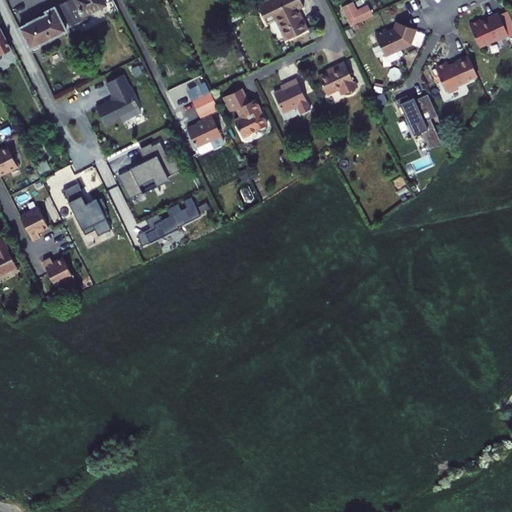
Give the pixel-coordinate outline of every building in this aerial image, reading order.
[(68,21),(70,25),(86,17),(84,13),(105,3),(105,4),(112,0),(69,0),(59,5),(68,21)] [(112,0),(105,4),(110,12),(117,9),(112,0)] [(304,7),(300,0),(267,0),(257,5),(259,9),(267,25),(277,20),(287,40),(307,30),(297,10),(304,7)] [(356,0),(341,7),(351,27),(373,16),(373,15),(365,0),(356,0)] [(20,28),(31,49),(39,44),(66,31),(63,24),(68,21),(59,5),(46,11),(48,14),(41,17),(40,17),(28,23),(29,23),(20,28)] [(257,5),(227,20),(229,23),(259,9),(257,5)] [(511,19),(508,10),(499,14),(508,34),(509,37),(511,35),(511,19)] [(499,14),(498,13),(487,18),(487,19),(482,21),(481,19),(469,24),(480,47),(508,34),(499,14)] [(381,45),(385,56),(411,44),(417,29),(397,22),(394,28),(385,32),(385,30),(375,34),(376,36),(381,45)] [(0,59),(2,58),(3,56),(2,54),(11,49),(1,28),(0,28),(0,59)] [(376,36),(372,38),(376,48),(381,45),(376,36)] [(39,44),(31,49),(32,52),(35,53),(40,50),(41,47),(39,44)] [(470,79),(477,76),(468,55),(456,61),(456,62),(449,65),(447,62),(435,67),(446,91),(448,90),(451,91),(456,89),(457,86),(469,81),(470,79)] [(318,76),(327,94),(339,88),(342,94),(357,87),(344,61),(332,67),(333,69),(318,76)] [(112,100),(97,108),(106,126),(121,118),(123,121),(142,111),(123,75),(107,83),(113,94),(114,93),(115,96),(113,101),(112,100)] [(297,79),(286,84),(288,86),(274,93),(283,112),(307,101),(297,79)] [(249,102),(242,88),(223,97),(230,112),(236,108),(241,117),(234,120),(243,137),(250,134),(249,132),(255,130),(255,131),(257,130),(257,131),(261,132),(265,130),(266,126),(267,125),(260,109),(255,99),(249,102)] [(194,101),(200,115),(216,107),(210,93),(194,101)] [(438,115),(428,94),(415,100),(414,97),(409,99),(407,95),(395,100),(401,116),(405,114),(414,135),(423,131),(430,147),(441,142),(431,119),(438,115)] [(188,129),(196,147),(222,135),(212,114),(201,119),(203,122),(188,129)] [(132,169),(119,176),(130,199),(170,180),(168,176),(181,170),(173,153),(167,156),(160,142),(152,146),(157,155),(131,168),(132,169)] [(18,167),(8,147),(0,150),(0,175),(0,176),(18,167)] [(46,161),(36,166),(40,174),(50,169),(46,161)] [(78,183),(64,191),(69,202),(82,195),(89,208),(98,203),(97,201),(97,200),(97,199),(88,203),(78,183)] [(82,195),(69,202),(83,230),(93,225),(96,230),(99,236),(112,229),(106,218),(109,217),(105,208),(107,207),(102,198),(97,200),(97,201),(98,203),(89,208),(82,195)] [(158,214),(146,220),(150,228),(137,234),(143,246),(179,228),(179,227),(201,216),(192,197),(184,201),(187,208),(182,211),(178,204),(167,209),(170,216),(162,220),(158,214)] [(20,216),(33,241),(41,237),(38,233),(49,228),(38,207),(20,216)] [(83,230),(85,235),(96,230),(93,225),(83,230)] [(0,275),(17,267),(2,237),(0,237),(0,275)] [(73,278),(63,257),(53,262),(51,258),(43,262),(56,287),(73,278)]
